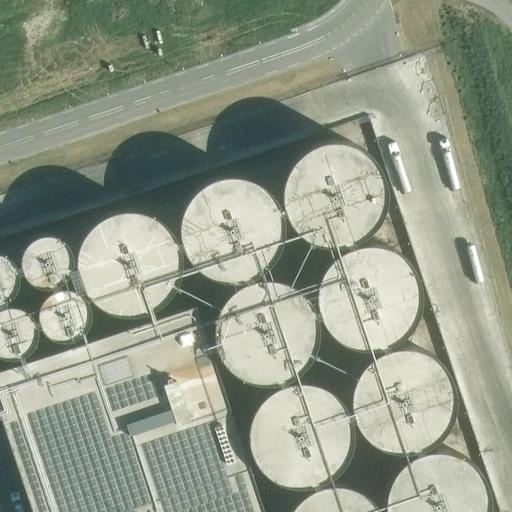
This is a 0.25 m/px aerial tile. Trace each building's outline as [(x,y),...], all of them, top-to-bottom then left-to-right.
[(350,147),(333,144),(315,147),(300,156),(289,169),(283,185),(283,203),(288,218),(298,230),(311,239),(326,244),(342,243),(357,238),(369,229),(378,216),(383,201),(382,185),(376,169),(365,155),(350,147)] [(246,180),(229,177),(212,180),(197,189),(186,203),(180,219),(180,236),(185,251),(194,264),(207,273),(222,277),(238,277),(253,272),(266,262),(275,249),(279,234),(279,219),(273,202),(261,189),(246,180)] [(141,213),(124,210),(107,213),(92,222),(81,236),(75,252),(75,269),(80,284),(90,297),(103,306),(118,310),(133,310),(148,305),(161,295),(170,282),(174,267),(174,252),(168,235),(157,222),(141,213)] [(47,233),(38,234),(30,238),(24,244),(20,252),(19,261),(21,269),(26,276),(32,282),(40,285),(48,285),(57,283),(64,278),(69,271),(71,263),(71,254),(68,246),(63,240),(55,235),(47,233)] [(385,245),(367,242),(350,245),(335,254),(324,267),(318,284),(318,301),(323,316),(333,328),(346,337),(361,342),(376,342),(391,337),(404,327),(413,314),(417,299),(417,283),(411,267),(400,254),(385,245)] [(0,251),(0,300),(3,300),(10,295),(16,288),(18,280),(18,271),(15,263),(9,256),(2,252),(0,251)] [(284,278),(267,275),(250,279),(235,287),(223,301),(217,317),(217,334),(223,349),(232,362),(245,371),(260,375),(276,375),(291,370),(303,360),(312,347),(317,332),(317,317),(310,300),(299,287),(284,278)] [(67,285),(58,286),(50,290),(44,296),(40,304),(39,312),(41,321),(46,328),(52,333),(60,336),(69,337),(77,334),(84,330),(89,323),(91,315),(91,306),(88,298),(83,291),(75,287),(67,285)] [(11,303),(2,304),(0,305),(0,353),(4,355),(12,355),(21,353),(28,348),(33,341),(35,333),(35,325),(32,317),(27,310),(19,305),(11,303)] [(262,511),(193,304),(0,368),(0,414),(32,511),(262,511)] [(417,350),(400,347),(383,350),(368,359),(357,372),(351,388),(351,406),(356,421),(365,433),(378,442),(393,447),(409,446),(424,441),(437,432),(446,419),(450,404),(450,388),(444,372),(432,358),(417,350)] [(316,385),(299,382),(282,385),(267,394),(255,407),(250,424),(250,441),(255,456),(264,469),(277,478),(292,482),(308,482),(323,477),(335,467),(344,454),(349,439),(349,423),(343,407),(331,394),(316,385)] [(453,453),(436,451),(419,454),(404,462),(393,476),(387,492),(387,509),(387,511),(484,511),(486,507),(486,492),(480,475),(469,462),(453,453)] [(351,488),(334,485),(317,488),(302,497),(291,510),(290,511),(378,511),(378,510),(366,497),(351,488)]
